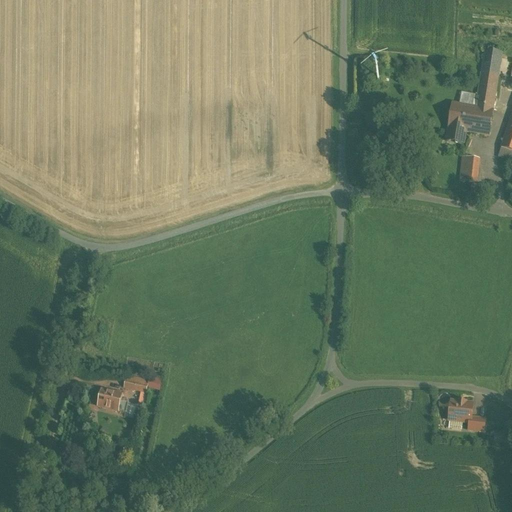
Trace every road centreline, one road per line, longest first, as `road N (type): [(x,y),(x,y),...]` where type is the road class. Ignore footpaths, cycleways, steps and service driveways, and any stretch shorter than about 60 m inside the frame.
road 1 (unclassified): [(344,0),(339,272),(328,365),(314,394),(203,492),(164,511)]
road 2 (track): [(12,511),(65,236)]
